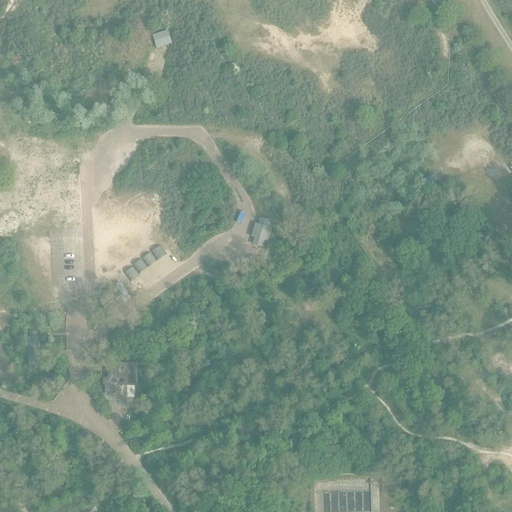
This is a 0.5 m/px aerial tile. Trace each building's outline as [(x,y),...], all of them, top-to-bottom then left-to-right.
[(168,30),(152,35),(156,49),(172,44),(168,30)] [(441,168),(433,175),(440,183),(448,176),(441,168)] [(265,227),(266,221),(260,219),(258,226),(255,225),(252,237),(255,238),(253,245),(263,247),(264,241),(267,242),(271,229),(265,227)] [(108,289),(115,300),(120,296),(113,286),(108,289)] [(102,294),(109,304),(114,301),(107,290),(102,294)] [(108,305),(102,297),(98,300),(104,308),(108,305)] [(29,338),(28,338),(28,367),(38,367),(39,338),(38,338),(38,333),(36,333),(30,333),(29,333),(29,338)] [(137,365),(136,365),(109,364),(109,381),(104,381),(104,385),(136,385),(137,365)]
